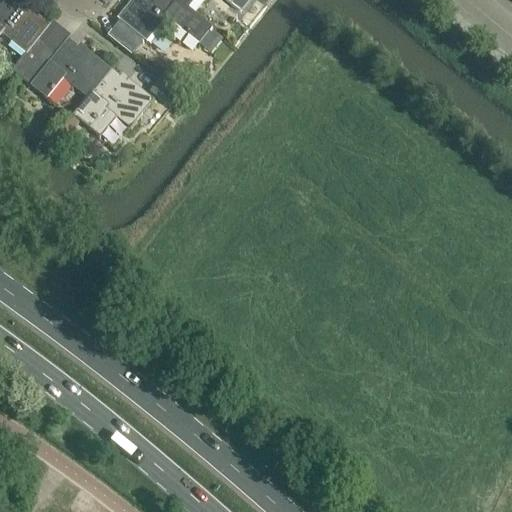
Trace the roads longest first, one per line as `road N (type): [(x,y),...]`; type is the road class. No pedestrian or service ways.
road 1 (primary): [(283,511),(153,400),(0,286)]
road 2 (primary): [(0,345),(208,511)]
road 3 (unclassified): [(123,511),(0,421)]
